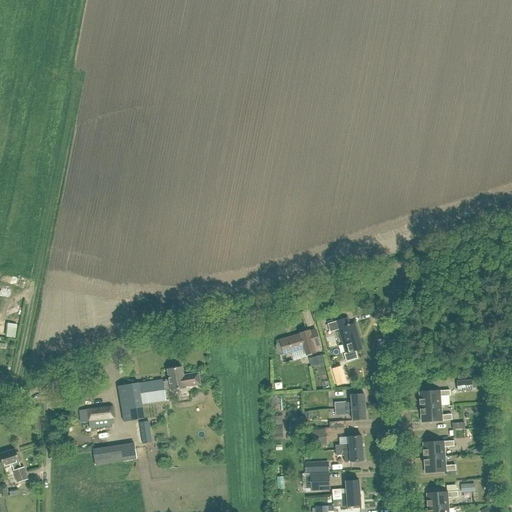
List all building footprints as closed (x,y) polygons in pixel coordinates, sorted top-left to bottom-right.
[(349,326),(347,318),(328,324),(330,331),(339,329),(346,354),(361,349),(354,324),(349,326)] [(7,326),(5,337),(16,339),(18,328),(7,326)] [(320,348),(316,331),(309,333),(308,332),(300,334),(301,335),(288,339),(280,341),(280,343),(277,344),(276,347),(277,353),(280,354),(283,353),(284,354),(291,352),(305,348),(307,356),(315,353),(314,350),(320,348)] [(324,364),(321,356),(313,359),(315,366),(324,364)] [(183,375),(181,368),(167,370),(169,381),(163,382),(162,380),(138,384),(118,387),(124,422),(144,419),(141,405),(166,401),(164,391),(170,390),(171,391),(185,388),(184,387),(199,384),(197,373),(183,375)] [(449,390),(419,392),(420,407),(440,405),(440,396),(450,395),(449,390)] [(329,410),(335,410),(335,409),(365,407),(364,395),(350,396),(351,403),(328,404),(329,410)] [(420,407),(421,422),(451,419),(451,414),(441,415),(440,405),(420,407)] [(114,423),(111,407),(79,411),(81,423),(87,422),(88,429),(110,426),(110,423),(114,423)] [(335,409),(335,410),(336,416),(352,414),(352,421),(366,420),(365,407),(335,409)] [(148,422),(139,423),(141,438),(150,437),(148,422)] [(467,431),(457,432),(457,444),(468,444),(467,431)] [(325,442),(324,432),(312,433),(312,443),(325,442)] [(335,450),(362,448),(361,436),(348,437),(348,445),(335,446),(335,450)] [(453,440),(423,443),(424,457),(444,456),(443,447),(453,446),(453,440)] [(92,451),(95,468),(138,462),(135,445),(92,451)] [(362,448),(335,450),(335,456),(349,455),(350,462),(363,461),(362,448)] [(19,462),(15,450),(0,454),(0,456),(3,467),(12,464),(14,471),(13,471),(17,483),(27,480),(24,468),(21,469),(18,462),(19,462)] [(424,457),(425,472),(455,470),(455,465),(445,465),(444,456),(424,457)] [(328,472),(328,462),(312,463),(312,473),(328,472)] [(330,491),(328,473),(305,475),(305,485),(310,485),(311,492),(330,491)] [(287,489),(287,477),(279,478),(279,490),(287,489)] [(332,494),(359,493),(358,480),(345,481),(346,489),(332,490),(332,494)] [(456,491),(426,493),(427,508),(448,507),(447,497),(457,497),(456,491)] [(359,493),(332,494),(333,500),(341,500),(342,508),(360,506),(359,493)]
